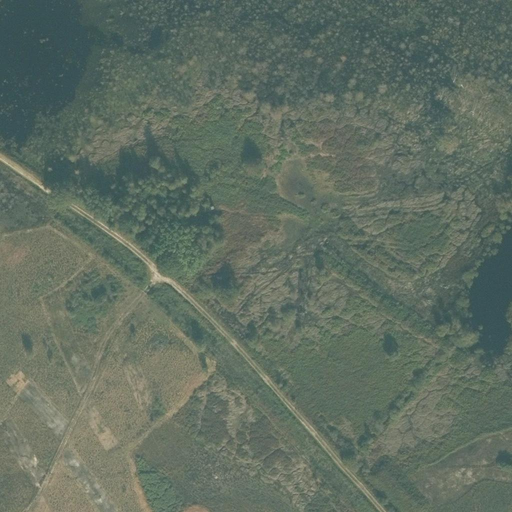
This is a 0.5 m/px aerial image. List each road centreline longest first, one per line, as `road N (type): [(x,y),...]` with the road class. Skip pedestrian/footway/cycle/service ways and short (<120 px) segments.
road 1 (track): [(381,511),(175,285),(0,158)]
road 2 (track): [(159,275),(112,339),(25,511)]
